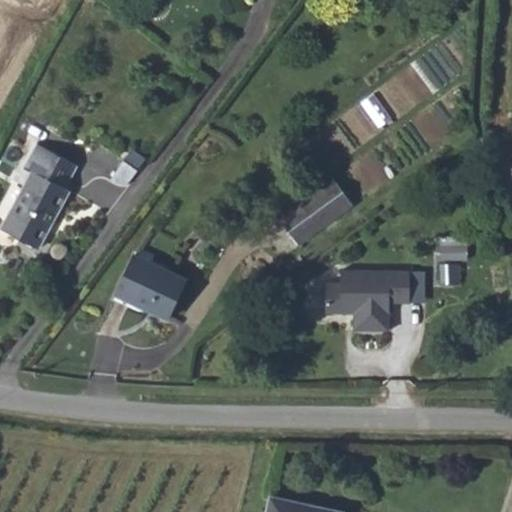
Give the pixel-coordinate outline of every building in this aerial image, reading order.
[(398,74),(419,101),(436,87),(415,60),(398,74)] [(44,147),(0,224),(0,227),(37,248),(68,191),(63,188),(76,165),(44,147)] [(128,158),(142,167),(149,158),(135,149),(128,158)] [(128,181),(132,180),(142,167),(128,158),(126,161),(115,177),(119,179),(123,181),(128,181)] [(302,243),(357,202),(337,174),(301,201),(281,216),(302,243)] [(166,318),(185,278),(132,253),(113,293),(166,318)] [(440,281),(453,281),(454,262),(442,263),(440,281)] [(341,293),(325,295),(324,338),(351,338),(352,324),(388,324),(389,300),(412,300),(410,267),(389,267),(363,266),(363,278),(341,279),(341,293)] [(342,511),(270,495),(266,511),(342,511)]
